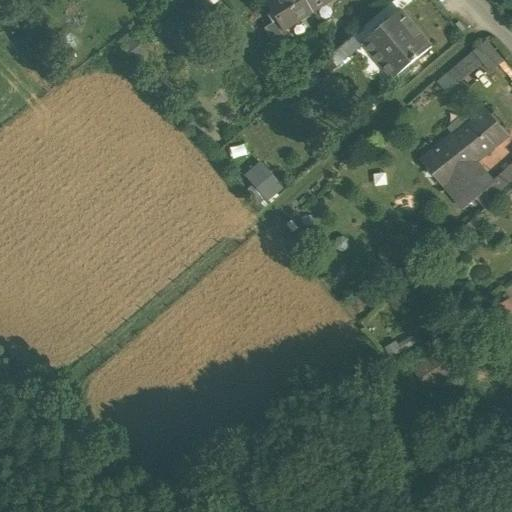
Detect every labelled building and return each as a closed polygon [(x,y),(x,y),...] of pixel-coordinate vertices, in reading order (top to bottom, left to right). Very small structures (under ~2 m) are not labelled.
[(305,0),(268,0),(265,2),(279,28),(311,10),(305,0)] [(305,0),(311,10),(325,0),(305,0)] [(400,11),(363,43),(394,79),(430,47),(400,11)] [(352,36),(327,57),(336,66),(360,45),(352,36)] [(485,38),(436,78),(446,91),(481,62),(488,70),(502,58),(485,38)] [(485,111),(456,135),(475,158),(504,134),(485,111)] [(456,135),(445,144),(448,148),(440,155),(456,173),(473,160),(475,158),(456,135)] [(256,159),(239,175),(262,201),(280,185),(256,159)] [(473,160),(456,173),(476,196),(493,184),(473,160)] [(454,346),(415,369),(428,391),(467,367),(454,346)]
